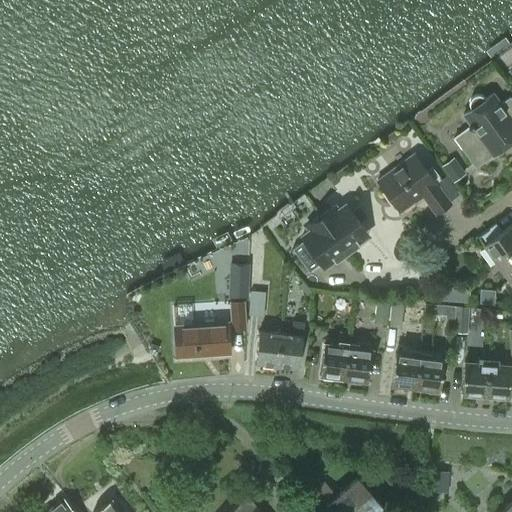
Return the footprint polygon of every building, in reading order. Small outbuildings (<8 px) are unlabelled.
[(511,99),(509,96),(499,103),(492,93),(485,98),(484,96),(482,95),(481,95),(479,94),(477,94),(475,94),(473,95),(472,96),(470,97),(469,99),(469,101),(468,102),(468,104),(468,105),(469,106),(469,107),(470,109),(463,114),(470,125),(453,137),(475,167),(511,139),(511,99)] [(432,165),(426,169),(414,152),(377,180),(400,211),(422,195),(435,213),(450,202),(436,182),(441,178),(432,165)] [(443,163),(455,179),(464,173),(452,156),(443,163)] [(359,205),(351,210),(346,203),(338,209),(334,204),(306,225),(309,230),(301,236),(303,240),(292,248),(309,271),(320,263),(323,267),(334,259),(335,260),(358,243),(358,242),(369,234),(359,221),(366,215),(359,205)] [(511,222),(501,230),(495,222),(477,235),(496,261),(511,249),(511,222)] [(511,249),(496,261),(509,279),(511,276),(511,249)] [(229,262),(228,298),(246,299),(248,263),(229,262)] [(455,299),(455,286),(441,285),(441,298),(455,299)] [(469,300),(470,287),(455,286),(455,299),(469,300)] [(493,303),(494,289),(480,288),(479,301),(493,303)] [(263,316),(265,291),(250,290),(248,314),(263,316)] [(232,329),(245,328),(243,300),(230,301),(232,329)] [(386,322),(389,302),(377,300),(374,320),(386,322)] [(424,304),(423,314),(434,315),(435,305),(424,304)] [(467,332),(469,306),(455,305),(453,331),(467,332)] [(301,335),(303,321),(292,320),(290,334),(278,332),(275,365),(297,368),(301,335)] [(177,357),(229,354),(227,322),(175,325),(177,357)] [(275,365),(278,332),(258,330),(254,363),(275,365)] [(343,378),(347,346),(323,343),(319,375),(343,378)] [(418,355),(420,346),(398,343),(397,352),(395,352),(391,385),(414,388),(418,355)] [(367,381),(371,349),(347,346),(343,378),(367,381)] [(438,391),(442,359),(418,355),(414,388),(438,391)] [(485,396),(487,364),(464,362),(461,394),(485,396)] [(509,397),(511,365),(487,364),(485,396),(509,397)] [(378,511),(383,508),(356,477),(334,497),(325,487),(307,502),(315,511),(318,511),(326,505),(332,511),(378,511)] [(443,477),(431,488),(440,499),(452,488),(443,477)] [(315,478),(303,489),(306,492),(308,495),(320,484),(315,478)] [(259,511),(246,496),(227,511),(259,511)] [(74,511),(62,497),(47,510),(48,511),(74,511)] [(123,511),(112,497),(93,511),(123,511)] [(511,511),(511,499),(497,511),(511,511)]
